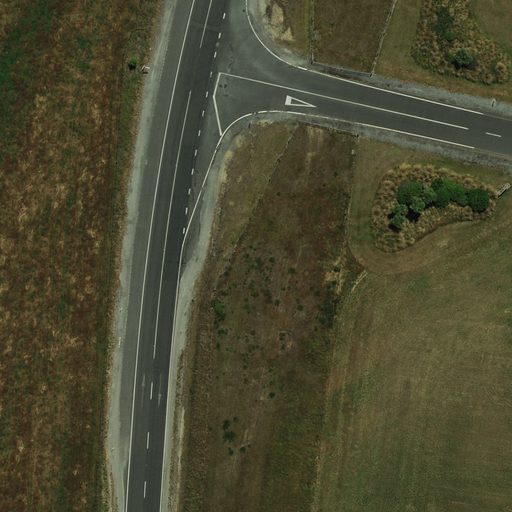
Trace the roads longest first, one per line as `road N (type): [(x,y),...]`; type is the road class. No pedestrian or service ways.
road 1 (primary): [(144,511),(159,301),(194,68)]
road 2 (unclassified): [(511,138),(194,68)]
